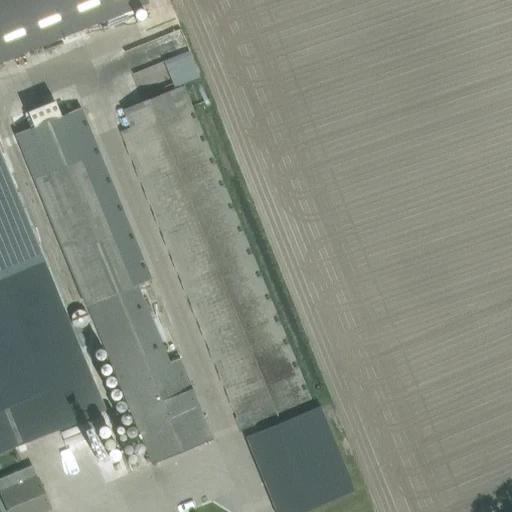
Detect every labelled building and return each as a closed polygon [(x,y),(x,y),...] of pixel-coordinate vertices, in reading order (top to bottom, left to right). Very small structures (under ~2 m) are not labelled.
[(0,0),(0,61),(149,1),(148,0),(0,0)] [(168,50),(109,73),(131,127),(121,131),(233,402),(240,421),(238,422),(241,428),(244,436),(270,426),(266,417),(311,399),(303,381),(168,50)] [(18,133),(152,464),(213,439),(180,358),(169,363),(137,285),(152,279),(82,108),(18,133)] [(0,280),(45,262),(0,151),(0,280)] [(0,453),(105,411),(45,262),(0,280),(0,453)] [(321,406),(246,437),(276,511),(304,511),(355,491),(321,406)] [(0,492),(0,494),(7,511),(47,511),(53,510),(38,476),(0,492)]
